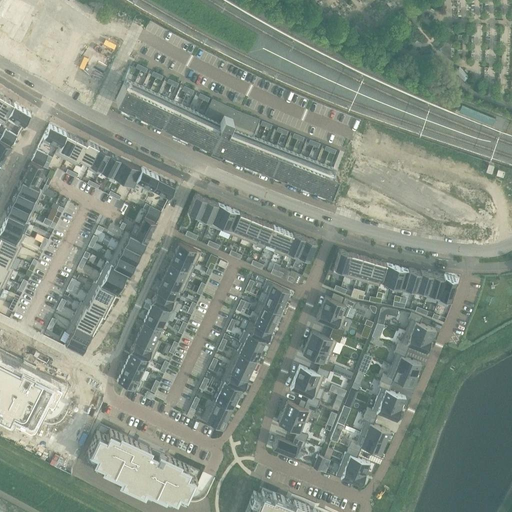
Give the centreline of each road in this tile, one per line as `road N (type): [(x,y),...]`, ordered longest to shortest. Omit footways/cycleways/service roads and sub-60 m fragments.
road 1 (residential): [(316,274),(261,457),(355,497),(371,488),(392,449),(468,267)]
road 2 (residential): [(316,274),(215,447),(107,397),(168,231)]
road 3 (residential): [(511,238),(490,185),(304,115),(133,32)]
road 4 (residential): [(0,335),(74,373),(154,237),(168,231)]
road 5 (residential): [(200,158),(335,210),(353,225)]
road 6 (residential): [(197,166),(53,94)]
road 7 (residential): [(336,220),(197,166)]
